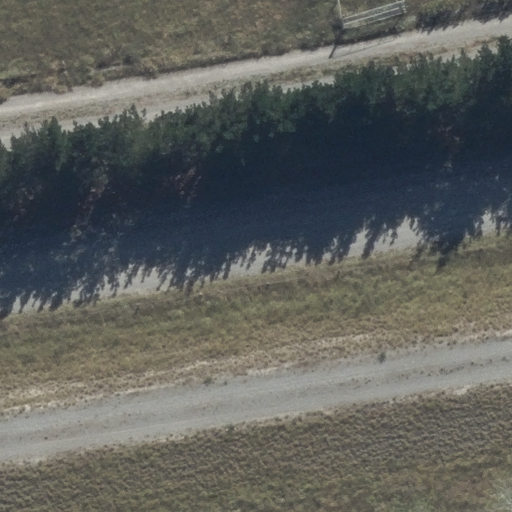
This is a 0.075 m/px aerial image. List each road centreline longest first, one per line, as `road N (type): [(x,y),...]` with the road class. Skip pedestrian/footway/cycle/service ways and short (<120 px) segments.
road 1 (unclassified): [(0,281),(511,192)]
road 2 (track): [(511,382),(0,469)]
